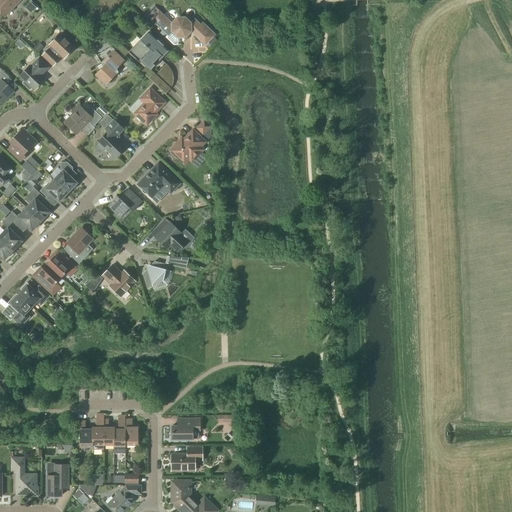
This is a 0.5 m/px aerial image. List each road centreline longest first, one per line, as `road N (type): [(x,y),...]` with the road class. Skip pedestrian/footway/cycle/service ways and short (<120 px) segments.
road 1 (residential): [(152,511),(153,420),(138,406),(83,406)]
road 2 (residential): [(103,181),(122,178),(190,105),(187,66)]
road 3 (residential): [(0,292),(83,204)]
